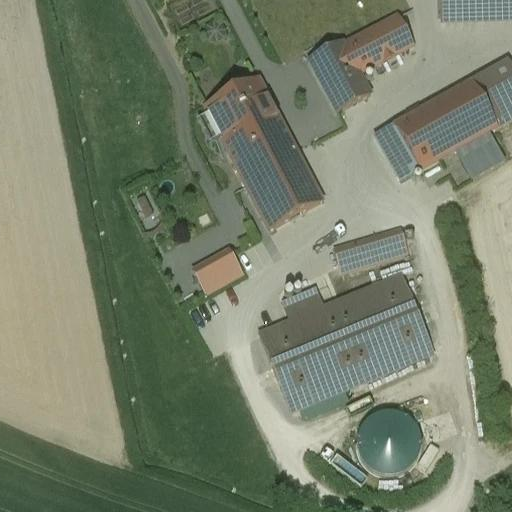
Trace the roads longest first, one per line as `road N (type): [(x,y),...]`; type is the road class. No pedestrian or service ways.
road 1 (track): [(364,221),(416,210),(466,428),(460,480),(425,511)]
road 2 (track): [(362,511),(317,496),(269,425),(234,323),(279,266)]
